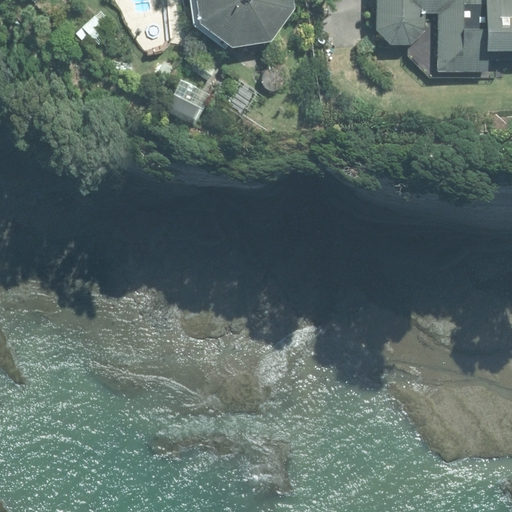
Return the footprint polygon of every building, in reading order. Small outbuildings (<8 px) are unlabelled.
[(197,0),(200,14),(232,34),(270,30),(292,2),(291,0),(197,0)] [(511,0),(378,0),(378,37),(392,52),(411,51),(406,57),(432,84),(439,78),(497,79),(497,61),(511,61),(511,0)] [(94,19),(82,33),(95,44),(107,30),(94,19)] [(230,86),(253,101),(262,86),(238,72),(230,86)] [(178,85),(196,93),(202,81),(184,73),(178,85)] [(204,113),(167,95),(158,114),(195,132),(204,113)]
